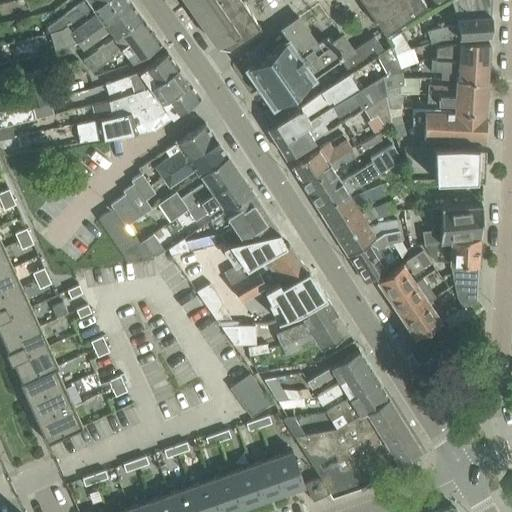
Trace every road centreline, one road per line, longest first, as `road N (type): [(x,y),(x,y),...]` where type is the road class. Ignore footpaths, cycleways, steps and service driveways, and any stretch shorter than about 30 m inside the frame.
road 1 (residential): [(463,471),(205,74)]
road 2 (residential): [(511,438),(498,389),(511,171)]
road 3 (residential): [(205,74),(303,0)]
